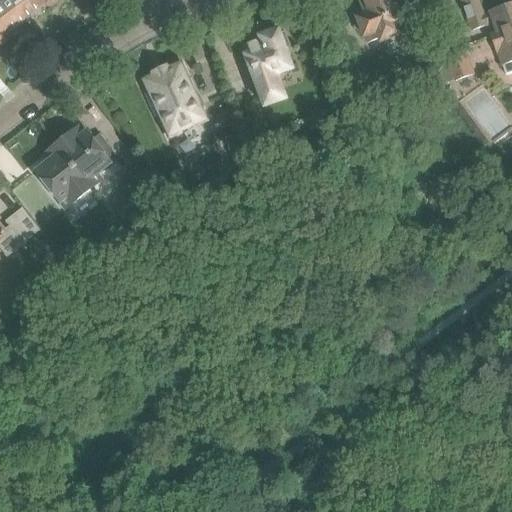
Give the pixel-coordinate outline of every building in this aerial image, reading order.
[(0,0),(0,44),(2,45),(6,42),(7,34),(26,19),(10,0),(0,0)] [(10,0),(26,19),(45,5),(52,6),(57,3),(56,0),(10,0)] [(365,0),(359,3),(364,16),(360,17),(367,36),(368,36),(369,41),(379,38),(380,40),(399,33),(397,28),(401,27),(391,0),(365,0)] [(478,0),(461,0),(472,32),(488,27),(484,15),(478,0)] [(511,0),(507,0),(510,6),(491,12),(499,36),(491,38),(497,56),(500,56),(504,66),(503,66),(506,76),(511,73),(511,0)] [(286,101),(276,75),(292,69),(284,48),(289,46),(284,34),(280,36),(278,31),(260,37),(261,39),(248,44),(251,54),(247,56),(265,108),(286,101)] [(439,60),(431,34),(417,39),(425,64),(439,60)] [(447,62),(439,73),(441,77),(470,67),(464,48),(446,54),(447,62)] [(155,117),(159,116),(168,137),(207,121),(184,68),(181,69),(179,65),(153,77),(144,82),(149,94),(145,96),(155,117)] [(57,147),(90,190),(102,181),(98,175),(111,165),(82,128),(57,147)] [(66,209),(90,190),(57,147),(62,153),(37,172),(66,209)] [(10,228),(4,232),(0,228),(1,227),(0,225),(0,247),(8,257),(24,245),(23,245),(40,231),(22,209),(5,222),(10,228)] [(72,270),(91,256),(78,239),(58,253),(59,254),(72,270)] [(60,280),(72,270),(59,254),(47,263),(60,280)]
